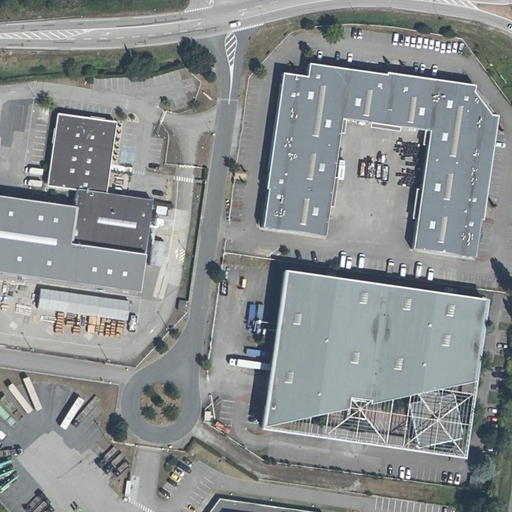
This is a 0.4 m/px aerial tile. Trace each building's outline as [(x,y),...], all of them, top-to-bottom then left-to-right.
[(260,228),(324,237),(340,119),(428,131),(411,249),(474,258),(479,220),(481,221),(496,116),(490,115),(473,91),(473,85),(384,73),(384,74),(307,64),(305,77),(281,73),(264,189),(266,189),(260,228)] [(102,194),(113,122),(58,114),(48,186),(75,190),(73,206),(68,244),(143,255),(151,201),(102,194)] [(68,244),(73,206),(0,195),(0,272),(137,291),(143,255),(68,244)] [(473,382),(485,300),(280,270),(258,428),(345,410),(347,398),(367,401),(367,404),(416,394),(418,401),(407,404),(417,448),(460,438),(451,394),(437,397),(436,390),(473,382)] [(218,498),(211,509),(219,510),(220,502),(224,503),(225,499),(218,498)] [(211,509),(208,511),(313,511),(225,499),(224,503),(220,502),(219,510),(211,509)]
